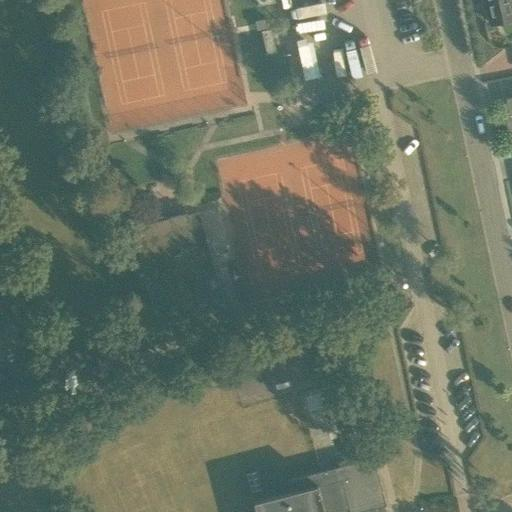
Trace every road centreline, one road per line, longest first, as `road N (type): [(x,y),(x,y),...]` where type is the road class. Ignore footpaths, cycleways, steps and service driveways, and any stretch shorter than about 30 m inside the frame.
road 1 (residential): [(468,511),(375,82)]
road 2 (residential): [(511,299),(459,65)]
